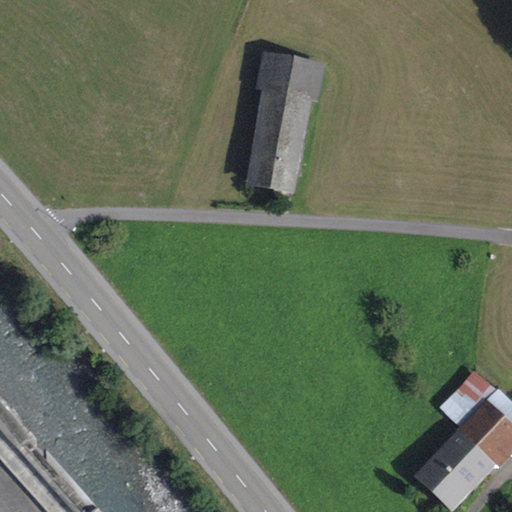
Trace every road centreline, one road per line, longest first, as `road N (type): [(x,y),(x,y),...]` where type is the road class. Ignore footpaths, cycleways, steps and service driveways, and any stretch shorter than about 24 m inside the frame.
road 1 (residential): [(511,238),(140,212),(25,219)]
road 2 (secondary): [(25,219),(267,511)]
